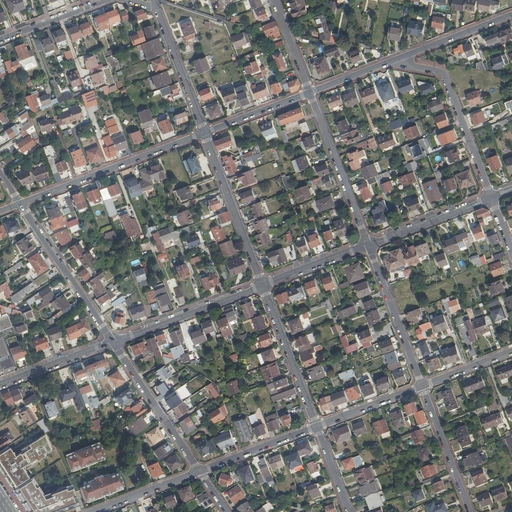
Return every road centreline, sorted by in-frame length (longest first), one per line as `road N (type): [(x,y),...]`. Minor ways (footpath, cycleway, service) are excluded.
road 1 (residential): [(204,132),(20,203)]
road 2 (residential): [(492,197),(444,76),(400,57)]
road 3 (residential): [(20,203),(113,341)]
road 4 (residential): [(309,92),(367,244)]
road 5 (residential): [(262,284),(204,132)]
road 6 (residential): [(262,284),(113,341)]
road 7 (residential): [(199,471),(113,341)]
road 8 (residential): [(422,386),(367,244)]
road 9 (residential): [(262,284),(316,426)]
road 10 (residential): [(470,511),(422,386)]
road 11 (residential): [(492,197),(367,244)]
road 12 (residential): [(204,132),(156,8)]
road 13 (residential): [(199,471),(316,426)]
road 14 (residential): [(113,341),(0,384)]
